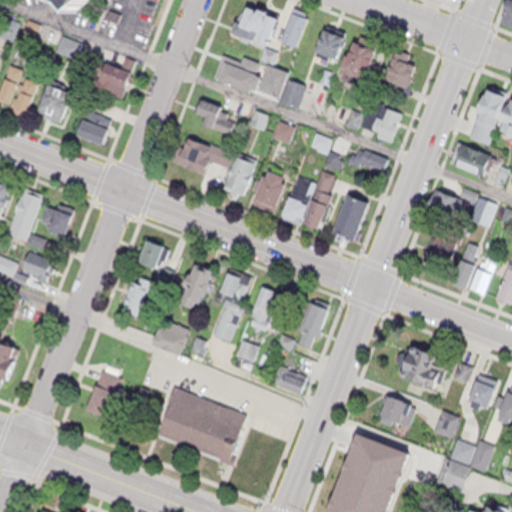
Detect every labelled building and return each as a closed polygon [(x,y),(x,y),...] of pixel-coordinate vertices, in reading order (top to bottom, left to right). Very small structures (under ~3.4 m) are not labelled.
[(89,0),(75,11),(68,2),(63,0),(89,0)] [(238,30),(249,0),(265,0),(280,5),(268,40),(238,30)] [(280,36),(294,0),(312,7),(298,43),(280,36)] [(511,16),(503,13),(507,0),(511,0),(511,16)] [(313,52),(326,18),(349,27),(336,60),(313,52)] [(339,68),(357,25),(385,36),(367,80),(339,68)] [(85,42),(63,35),(58,53),(79,59),(85,42)] [(382,76),(398,40),(421,50),(405,86),(382,76)] [(215,70),(224,47),(265,62),(256,86),(215,70)] [(94,79),(103,52),(133,62),(124,89),(94,79)] [(0,101),(0,82),(10,55),(29,61),(24,75),(37,79),(27,111),(0,101)] [(137,81),(108,68),(98,88),(127,101),(137,81)] [(36,108),(51,72),(78,83),(63,119),(36,108)] [(489,77),(468,131),(491,140),(511,86),(489,77)] [(284,102),(304,106),(309,83),(290,79),(284,102)] [(200,89),(194,105),(206,109),(203,118),(230,128),(236,112),(217,105),(220,97),(200,89)] [(511,91),(500,127),(511,131),(511,91)] [(393,135),(405,105),(377,93),(364,122),(393,135)] [(78,130),(87,104),(112,113),(103,139),(78,130)] [(294,142),(299,126),(283,121),(278,137),(294,142)] [(172,154),(184,126),(235,147),(223,176),(172,154)] [(461,136),(451,158),(485,173),(495,152),(461,136)] [(347,155),(351,146),(365,142),(387,151),(380,168),(347,155)] [(244,190),(258,155),(237,147),(224,182),(244,190)] [(251,199),(268,159),(289,168),(273,208),(251,199)] [(304,215),(323,164),(339,169),(319,221),(304,215)] [(278,213),(294,169),(314,176),(297,220),(278,213)] [(0,217),(0,175),(17,182),(2,218),(0,217)] [(7,230),(25,183),(43,190),(25,236),(7,230)] [(333,225),(350,183),(371,191),(355,233),(333,225)] [(491,225),(502,203),(485,194),(474,216),(491,225)] [(40,212),(45,199),(54,202),(57,195),(75,201),(64,232),(48,227),(51,216),(40,212)] [(312,225),(328,229),(336,203),(320,198),(312,225)] [(431,223),(416,260),(444,271),(458,233),(431,223)] [(138,256),(148,230),(182,243),(172,269),(138,256)] [(465,232),(449,273),(467,280),(483,239),(465,232)] [(22,264),(29,247),(54,255),(45,273),(22,264)] [(488,248),(474,284),(485,288),(499,252),(488,248)] [(0,255),(0,267),(15,274),(20,263),(0,255)] [(178,296),(194,255),(218,264),(202,305),(178,296)] [(216,294),(229,261),(254,270),(231,333),(215,327),(226,297),(216,294)] [(511,262),(500,297),(511,301),(511,262)] [(123,306),(136,271),(158,279),(144,314),(123,306)] [(249,315),(262,279),(286,287),(274,324),(249,315)] [(310,293),(295,337),(315,344),(330,300),(310,293)] [(158,342),(188,355),(197,332),(167,319),(158,342)] [(0,372),(0,332),(20,340),(5,375),(0,372)] [(410,336),(396,370),(437,384),(447,352),(410,336)] [(264,344),(245,338),(240,355),(260,360),(264,344)] [(85,403),(103,363),(125,371),(107,412),(85,403)] [(481,364),(469,395),(491,403),(504,373),(481,364)] [(511,378),(497,410),(511,416),(511,378)] [(157,425),(175,379),(247,406),(229,455),(157,425)] [(382,411),(392,384),(419,394),(409,421),(382,411)] [(131,414),(159,416),(161,398),(148,397),(148,390),(132,388),(131,414)] [(439,430),(456,437),(464,419),(448,411),(439,430)] [(362,427),(328,511),(388,511),(413,448),(362,427)] [(499,445),(483,440),(482,445),(461,439),(446,485),(469,493),(478,466),(491,470),(499,445)] [(467,511),(475,496),(510,510),(509,511),(467,511)]
